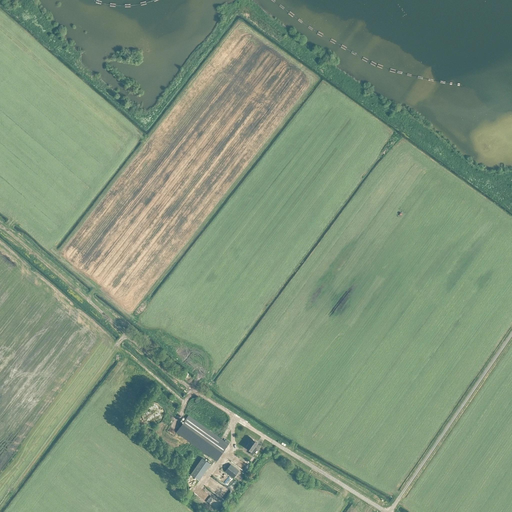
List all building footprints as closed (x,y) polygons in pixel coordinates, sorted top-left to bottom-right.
[(137,396),(133,392),(126,400),(130,404),(137,396)] [(165,406),(148,401),(145,411),(147,412),(145,416),(149,418),(149,419),(153,420),(153,422),(157,423),(158,419),(161,420),(165,406)] [(224,441),(189,416),(188,415),(176,432),(216,460),(229,442),(225,439),(224,441)] [(252,455),(258,447),(256,446),(258,442),(250,436),(247,440),(249,442),(245,447),(251,451),(249,453),(252,455)] [(205,459),(199,467),(208,473),(213,464),(205,459)] [(233,478),(239,470),(231,463),(225,471),(233,478)] [(218,468),(214,473),(225,481),(229,477),(218,468)]
